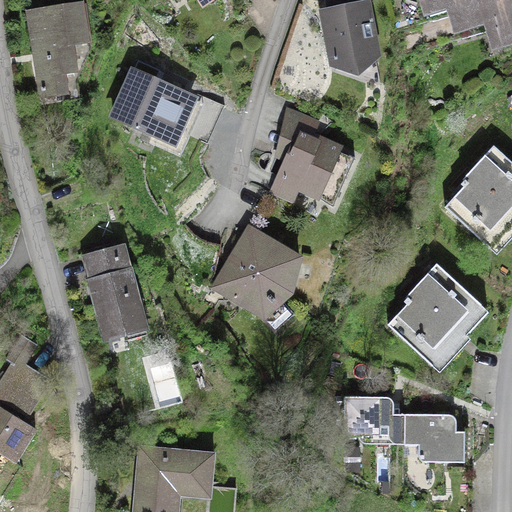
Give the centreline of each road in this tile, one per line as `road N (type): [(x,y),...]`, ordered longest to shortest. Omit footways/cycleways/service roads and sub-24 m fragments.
road 1 (residential): [(0,66),(5,122),(83,390),(81,511)]
road 2 (residential): [(226,163),(287,0)]
